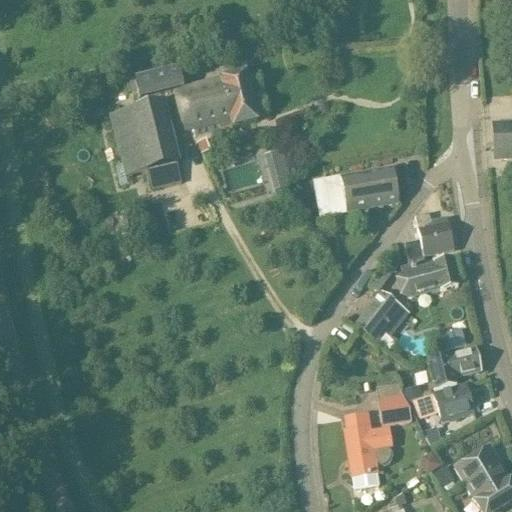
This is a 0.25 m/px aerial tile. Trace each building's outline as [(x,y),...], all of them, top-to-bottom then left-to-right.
[(178,71),(134,81),(136,101),(183,91),(178,71)] [(244,76),(183,92),(195,138),(256,123),(244,76)] [(149,195),(181,186),(176,168),(179,167),(164,104),(111,117),(126,179),(146,175),(149,195)] [(494,163),(511,162),(511,124),(492,125),(494,163)] [(390,174),(383,175),(339,183),(346,217),(396,207),(390,174)] [(287,191),(284,181),(283,178),(270,181),(273,195),(287,191)] [(423,261),(442,257),(452,255),(446,224),(429,227),(427,219),(414,221),(415,230),(419,245),(403,249),(407,267),(423,263),(423,261)] [(408,303),(457,291),(451,264),(441,267),(439,261),(400,271),(408,303)] [(382,352),(409,318),(381,295),(353,329),(382,352)] [(465,350),(460,332),(439,337),(444,356),(446,355),(465,350)] [(433,395),(457,390),(455,383),(481,377),(475,352),(448,359),(446,355),(444,356),(424,361),(432,389),(433,395)] [(410,426),(407,411),(396,389),(396,385),(382,387),(383,391),(376,392),(378,405),(382,431),(383,430),(410,426)] [(472,417),(464,389),(411,406),(418,422),(439,416),(442,427),(472,417)] [(418,401),(414,392),(403,396),(407,406),(418,401)] [(354,495),(378,491),(375,477),(376,477),(372,454),(390,451),(387,435),(369,437),(366,418),(344,422),(346,435),(343,436),(350,481),(352,481),(354,495)] [(497,467),(490,457),(488,453),(455,473),(478,511),(500,511),(511,505),(511,490),(508,485),(497,467)] [(419,464),(427,477),(441,468),(433,454),(419,464)] [(401,511),(400,509),(405,507),(402,497),(380,511),(401,511)]
